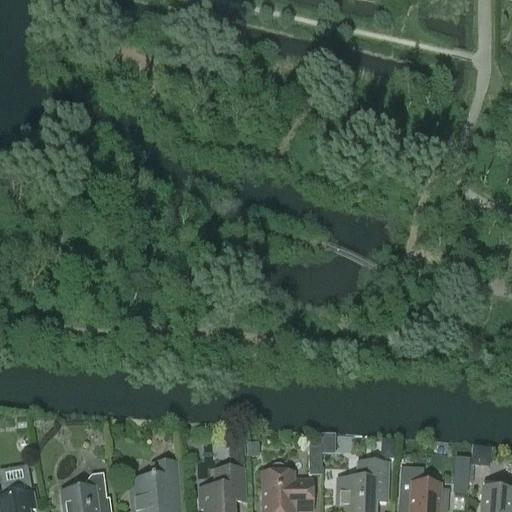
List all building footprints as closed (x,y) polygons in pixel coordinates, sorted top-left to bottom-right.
[(13,419),(14,433),(26,431),(25,417),(13,419)] [(32,423),(33,430),(44,428),(42,421),(32,423)] [(380,444),(380,455),(387,462),(394,462),(394,444),(380,444)] [(469,467),(479,468),(480,449),(489,450),(490,448),(470,447),(469,467)] [(320,452),(307,452),(308,480),(320,480),(320,452)] [(166,511),(166,508),(178,506),(175,467),(151,469),(152,483),(136,484),(138,511),(166,511)] [(385,507),(386,468),(357,467),(356,484),(337,484),(335,511),(372,511),(373,506),(385,507)] [(310,511),(311,485),(293,485),(293,478),(285,478),(284,474),(282,471),(279,469),(275,469),(271,471),(268,474),(268,478),(260,478),(260,511),(310,511)] [(197,472),(196,488),(209,489),(209,473),(197,472)] [(438,490),(421,489),(422,473),(399,472),(398,495),(410,496),(409,511),(446,511),(448,494),(438,494),(438,490)] [(242,474),(219,475),(214,475),(214,492),(198,493),(199,511),(231,511),(231,501),(243,500),(242,474)] [(105,503),(102,478),(90,479),(84,487),(85,493),(59,497),(61,511),(109,511),(108,502),(105,503)] [(466,498),(467,483),(453,482),(452,497),(466,498)] [(33,511),(31,498),(30,498),(28,492),(27,488),(23,486),(6,489),(3,492),(3,495),(0,495),(0,511),(33,511)] [(511,511),(511,487),(502,486),(501,497),(481,495),(479,511),(511,511)]
